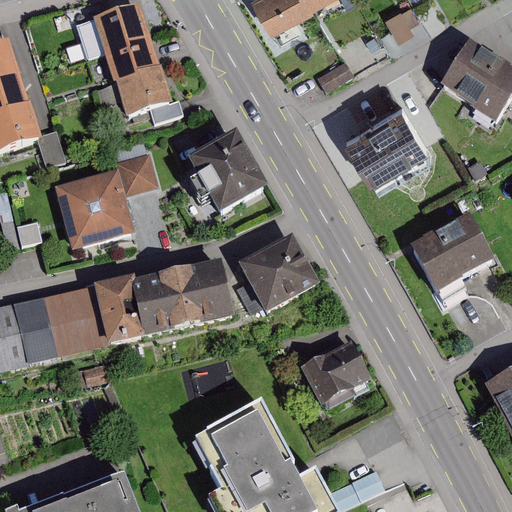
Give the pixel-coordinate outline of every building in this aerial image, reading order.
[(308,0),(253,0),(272,34),(315,11),(313,8),(308,0)] [(308,0),(313,8),(327,0),(308,0)] [(95,19),(105,51),(151,36),(141,4),(95,19)] [(413,7),(389,20),(400,39),(424,26),(413,7)] [(105,51),(115,83),(117,82),(161,68),(161,67),(151,36),(105,51)] [(0,42),(0,78),(20,72),(9,39),(0,42)] [(511,102),(511,82),(467,53),(438,96),(492,132),(511,102)] [(161,68),(117,82),(128,117),(151,110),(174,103),(162,66),(161,67),(161,68)] [(0,78),(0,114),(30,105),(30,103),(20,72),(0,78)] [(174,103),(151,110),(155,126),(184,117),(180,101),(174,103)] [(43,138),(32,102),(30,103),(30,105),(0,114),(0,151),(38,140),(43,138)] [(397,109),(341,144),(370,190),(426,155),(397,109)] [(43,138),(38,140),(48,171),(68,164),(58,134),(43,138)] [(238,140),(189,168),(221,224),(270,196),(238,140)] [(127,200),(161,191),(151,156),(116,165),(118,172),(119,171),(127,200)] [(118,172),(56,188),(73,251),(136,234),(127,200),(119,171),(118,172)] [(465,223),(408,255),(434,301),(491,268),(465,223)] [(239,271),(267,322),(322,292),(294,241),(239,271)] [(233,321),(216,268),(125,288),(137,350),(233,321)] [(125,288),(0,313),(0,377),(137,350),(125,288)] [(350,350),(301,375),(327,422),(376,399),(350,350)] [(511,376),(482,393),(511,447),(511,376)] [(256,410),(189,446),(216,497),(202,504),(205,511),(329,511),(310,476),(295,484),(256,410)] [(330,497),(337,511),(348,511),(387,495),(379,475),(330,497)] [(130,511),(118,481),(41,511),(130,511)]
